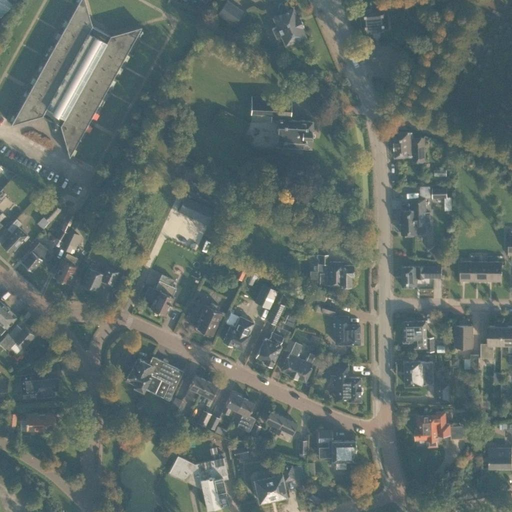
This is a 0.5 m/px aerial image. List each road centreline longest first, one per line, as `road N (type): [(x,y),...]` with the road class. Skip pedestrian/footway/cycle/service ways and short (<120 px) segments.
road 1 (residential): [(385,430),(346,423),(111,317)]
road 2 (tertiary): [(384,304),(371,107)]
road 3 (unclassified): [(390,115),(444,0)]
road 4 (residential): [(511,305),(384,304)]
road 5 (tertiary): [(385,430),(384,304)]
road 6 (residential): [(87,497),(91,377)]
